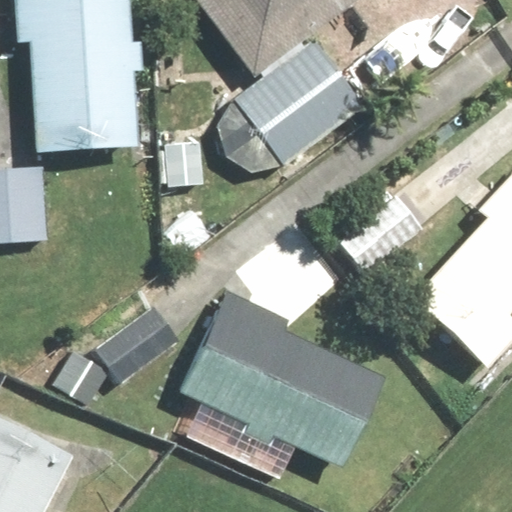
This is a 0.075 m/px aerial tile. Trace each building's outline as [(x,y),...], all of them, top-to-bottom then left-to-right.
[(120,161),(117,0),(0,0),(0,60),(15,60),(16,162),(120,161)] [(206,111),(262,180),(357,103),(309,44),(363,0),(167,0),(237,85),(206,111)] [(202,133),(161,131),(159,196),(200,198),(202,133)] [(29,176),(0,176),(0,261),(32,261),(29,176)] [(511,183),(390,305),(464,378),(511,330),(511,183)] [(370,376),(214,303),(168,401),(324,474),(370,376)] [(155,306),(94,349),(123,389),(183,346),(155,306)] [(0,438),(0,511),(29,511),(54,465),(0,438)]
